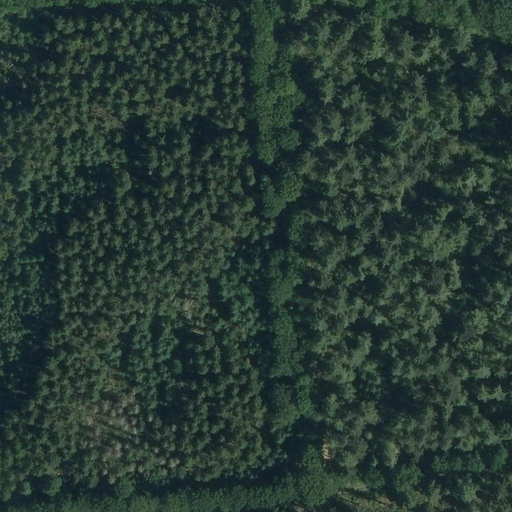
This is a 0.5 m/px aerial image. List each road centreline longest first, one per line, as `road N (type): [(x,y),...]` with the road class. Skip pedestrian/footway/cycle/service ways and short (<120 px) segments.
road 1 (track): [(269,0),(304,511)]
road 2 (track): [(49,511),(302,495),(511,460)]
